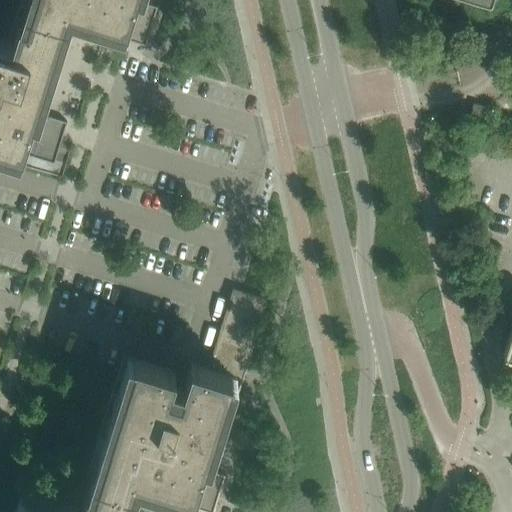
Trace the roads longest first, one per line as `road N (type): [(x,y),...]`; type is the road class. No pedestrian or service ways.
road 1 (tertiary): [(364,283),(366,214),(348,108)]
road 2 (tertiary): [(315,116),(346,247),(364,283)]
road 3 (tertiary): [(406,511),(412,492),(379,345)]
road 4 (tertiary): [(379,345),(360,435),(379,511)]
